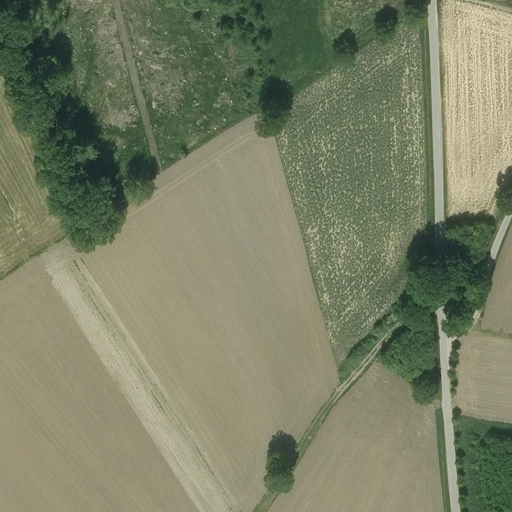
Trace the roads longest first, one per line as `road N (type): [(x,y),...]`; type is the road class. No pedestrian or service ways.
road 1 (unclassified): [(446,343),(438,295),(435,0)]
road 2 (track): [(438,295),(390,334),(336,397),(259,511)]
road 3 (unclassified): [(458,511),(446,343)]
road 4 (track): [(424,0),(293,87)]
road 5 (unclassified): [(446,343),(472,322),(511,213)]
